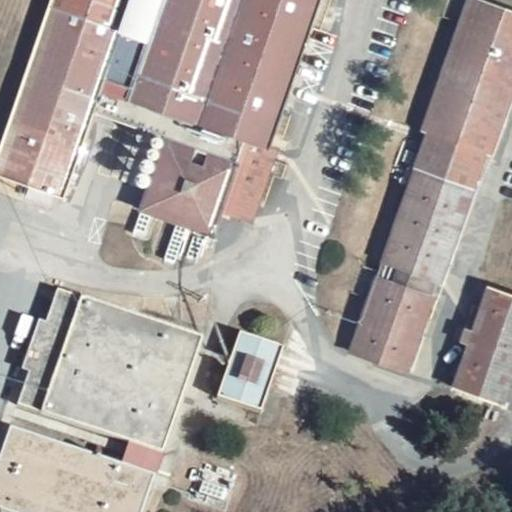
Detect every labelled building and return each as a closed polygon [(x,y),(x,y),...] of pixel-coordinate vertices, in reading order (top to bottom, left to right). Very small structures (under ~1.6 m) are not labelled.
[(33,0),(0,100),(0,183),(16,189),(12,200),(31,207),(35,195),(51,200),(83,102),(160,128),(133,213),(212,239),(219,216),(248,226),(273,149),(264,146),(313,0),(33,0)] [(511,72),(511,20),(462,4),(418,142),(422,143),(478,161),(484,163),(511,72)] [(409,179),(466,199),(478,161),(422,143),(409,179)] [(466,199),(409,179),(347,375),(406,393),(421,342),(437,346),(445,319),(431,315),(406,307),(414,284),(437,292),(466,199)] [(406,307),(431,315),(437,292),(414,284),(406,307)] [(188,336),(44,290),(7,408),(151,453),(188,336)] [(511,391),(511,313),(483,304),(469,353),(461,350),(458,360),(465,362),(452,407),(503,421),(511,391)] [(275,349),(235,336),(212,409),(252,421),(275,349)] [(151,453),(7,408),(0,428),(0,429),(144,475),(151,453)] [(132,511),(144,475),(0,429),(0,511),(132,511)]
